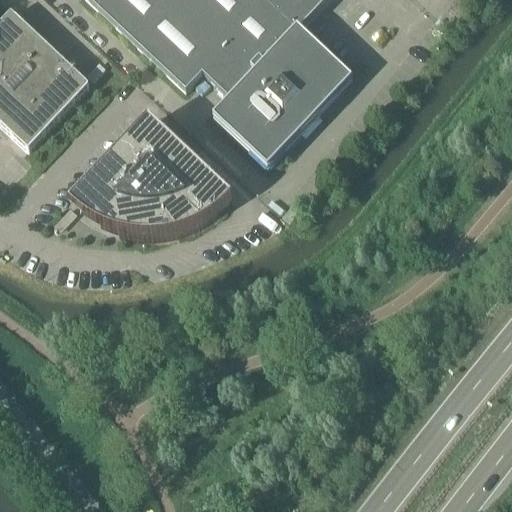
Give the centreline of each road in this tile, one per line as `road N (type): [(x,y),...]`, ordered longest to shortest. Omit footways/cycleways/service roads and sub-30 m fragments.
road 1 (primary): [(511,341),(383,511)]
road 2 (unclassified): [(84,511),(0,404)]
